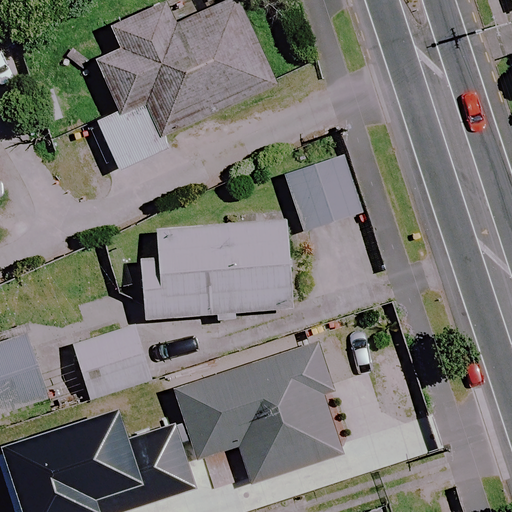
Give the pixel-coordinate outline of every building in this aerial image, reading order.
[(273,90),(234,1),(193,19),(184,0),(179,0),(111,30),(120,51),(94,63),(117,116),(95,126),(116,174),(166,152),(161,139),(273,90)] [(361,216),(341,157),(281,176),(300,236),(361,216)] [(296,311),(289,223),(154,233),(156,264),(138,265),(143,323),(296,311)] [(153,383),(136,328),(71,348),(88,403),(153,383)] [(0,417),(48,403),(26,330),(0,338),(0,417)] [(335,392),(319,345),(170,395),(193,463),(235,449),(256,511),(330,487),(321,460),(339,454),(320,397),(335,392)] [(69,511),(64,492),(7,508),(8,511),(69,511)]
